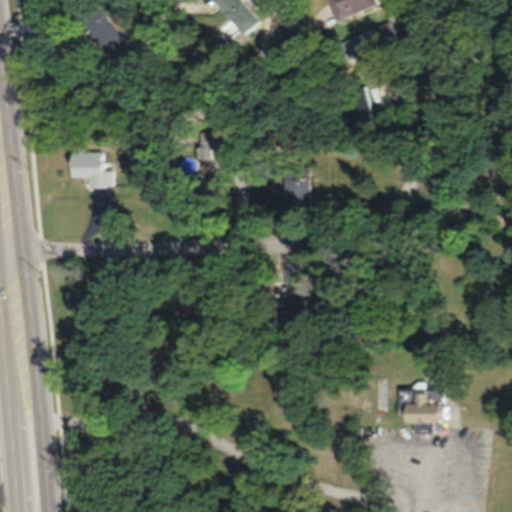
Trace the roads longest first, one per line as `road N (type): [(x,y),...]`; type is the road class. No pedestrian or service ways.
road 1 (residential): [(9,249),(331,251),(355,243),(410,188)]
road 2 (primary): [(18,369),(0,145)]
road 3 (primary): [(52,511),(44,422),(18,369)]
road 4 (primary): [(18,369),(17,511)]
